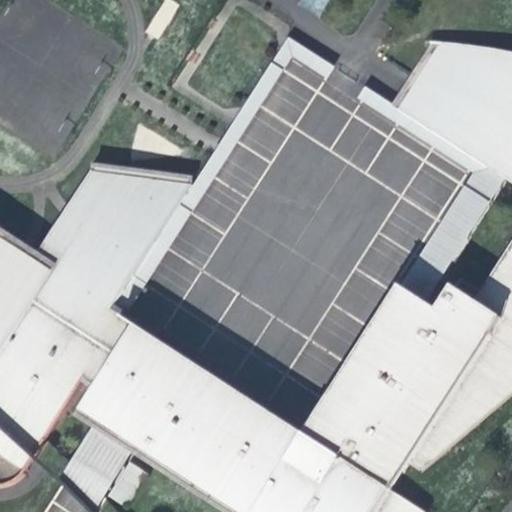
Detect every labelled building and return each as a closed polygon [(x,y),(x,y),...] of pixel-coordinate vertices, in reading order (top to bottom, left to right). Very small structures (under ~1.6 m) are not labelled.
[(129,279),(112,306),(120,311),(287,56),(320,78),(326,70),(284,42),(174,211),(153,243),(150,242),(148,245),(151,247),(129,279)] [(511,67),(493,55),(493,54),(484,52),(448,46),(437,45),(393,112),(478,167),(486,154),(506,167),(497,180),(511,190),(511,239),(469,306),(447,291),(432,315),(334,463),(320,454),(303,480),(281,466),(298,440),(297,439),(203,378),(209,368),(192,357),(185,366),(170,388),(131,362),(145,341),(152,330),(135,319),(128,329),(115,320),(112,324),(101,317),(104,313),(126,278),(129,279),(151,247),(148,245),(150,242),(153,243),(174,211),(172,209),(186,188),(185,187),(84,173),(26,262),(57,281),(0,373),(0,487),(2,487),(9,482),(14,477),(76,384),(78,379),(90,387),(87,392),(71,416),(88,428),(99,411),(139,437),(128,454),(145,465),(148,462),(165,435),(178,444),(161,471),(223,511),(231,511),(251,483),(263,492),(249,511),(408,511),(383,495),(368,485),(385,458),(401,468),(413,477),(511,392),(511,67)] [(387,108),(393,112),(437,45),(428,45),(387,108)] [(511,67),(511,57),(493,54),(493,55),(511,67)] [(398,285),(423,302),(501,183),(360,92),(355,101),(470,176),(398,285)] [(486,154),(478,167),(497,180),(506,167),(486,154)] [(85,165),(84,173),(185,187),(186,188),(185,178),(85,165)] [(0,372),(57,281),(26,262),(0,244),(0,372)] [(395,292),(297,439),(298,440),(281,466),(303,480),(320,454),(334,463),(432,315),(395,292)] [(115,320),(104,313),(101,317),(112,324),(115,320)] [(185,366),(145,341),(131,362),(170,388),(185,366)] [(233,384),(209,368),(203,378),(297,439),(276,420),(255,401),(233,384)] [(90,387),(78,379),(76,384),(87,392),(90,387)] [(139,437),(99,411),(88,428),(52,484),(70,504),(77,511),(90,511),(99,498),(116,510),(137,477),(120,466),(128,454),(139,437)] [(165,435),(148,462),(161,471),(178,444),(165,435)] [(401,468),(385,458),(368,485),(383,495),(401,468)] [(251,483),(231,511),(249,511),(263,492),(251,483)]
